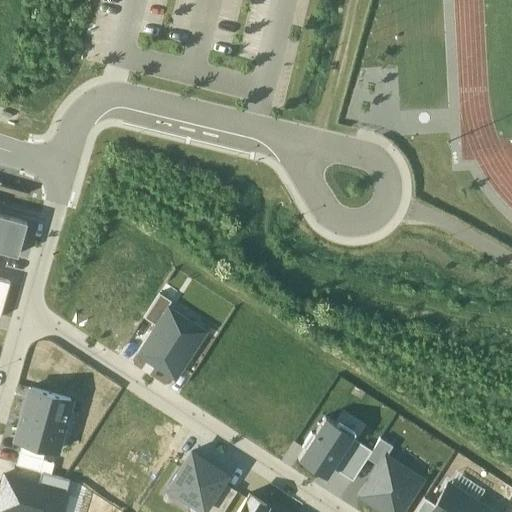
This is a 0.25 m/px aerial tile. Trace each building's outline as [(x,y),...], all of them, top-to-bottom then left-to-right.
[(0,250),(15,255),(25,221),(0,213),(0,250)] [(0,315),(10,281),(0,278),(0,315)] [(193,323),(167,306),(136,353),(174,378),(194,347),(183,340),(193,323)] [(70,398),(29,387),(14,439),(22,442),(45,448),(55,451),(70,398)] [(325,476),(331,467),(351,437),(354,431),(338,421),(336,424),(324,416),(313,434),(311,432),(302,446),(304,448),(298,458),(325,476)] [(331,467),(352,480),(367,458),(371,450),(351,437),(331,467)] [(371,450),(367,458),(379,466),(385,456),(392,446),(380,438),(371,450)] [(45,448),(22,442),(16,465),(41,472),(51,475),(54,463),(42,460),(45,448)] [(202,509),(221,481),(225,474),(191,451),(168,486),(201,508),(202,509)] [(385,456),(379,466),(359,496),(384,511),(401,511),(422,479),(385,456)] [(51,475),(41,472),(38,484),(66,492),(70,480),(51,475)] [(0,511),(60,511),(66,492),(38,484),(4,474),(0,490),(0,511)] [(200,509),(204,511),(221,511),(236,491),(221,481),(202,509),(201,508),(200,509)] [(487,511),(489,510),(448,484),(435,504),(429,511),(487,511)] [(266,511),(262,509),(265,504),(249,493),(236,511),(266,511)] [(424,498),(414,511),(429,511),(435,504),(424,498)]
